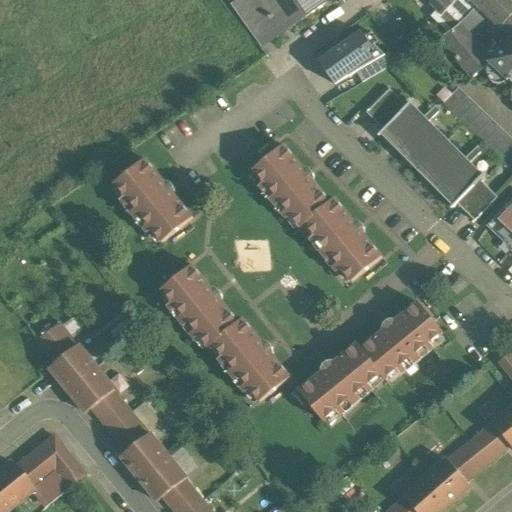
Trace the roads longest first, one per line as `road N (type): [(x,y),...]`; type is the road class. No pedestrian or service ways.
road 1 (residential): [(511,310),(277,65),(365,0)]
road 2 (residential): [(143,511),(52,409),(0,441)]
